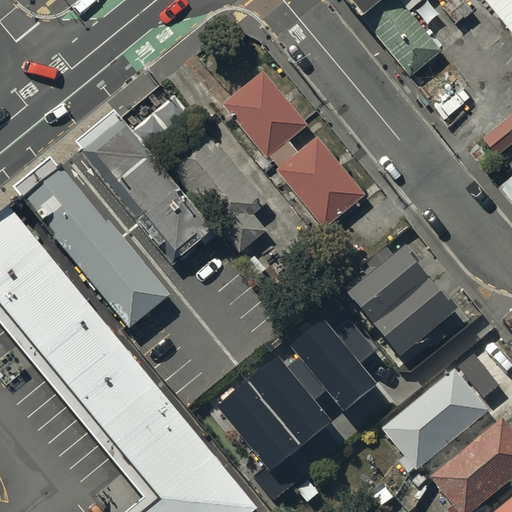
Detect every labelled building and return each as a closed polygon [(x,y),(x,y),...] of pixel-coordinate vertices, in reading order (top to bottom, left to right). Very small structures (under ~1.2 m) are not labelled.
[(345,0),(357,14),(373,0),(345,0)] [(403,0),(373,0),(357,14),(404,71),(438,43),(405,2),(403,0)] [(511,0),(487,0),(511,29),(511,0)] [(262,71),(221,106),(266,160),(269,158),(278,168),(274,171),(324,230),(365,196),(316,138),(298,154),(288,142),(307,126),(262,71)] [(112,106),(70,140),(175,269),(217,235),(112,106)] [(511,110),(484,133),(497,148),(511,135),(511,110)] [(158,155),(239,255),(265,233),(252,217),(268,205),(219,143),(216,146),(198,123),(158,155)] [(50,163),(12,194),(130,336),(173,301),(110,225),(105,229),(50,163)] [(511,168),(501,178),(511,190),(511,168)] [(0,329),(138,501),(125,511),(254,511),(257,510),(6,206),(0,210),(0,329)] [(314,236),(291,255),(317,288),(340,269),(314,236)] [(372,270),(344,293),(389,348),(385,351),(394,362),(398,359),(406,368),(434,346),(437,350),(456,334),(450,326),(461,318),(448,302),(445,304),(420,273),(424,270),(404,246),(392,256),(389,252),(370,267),(372,270)] [(322,312),(288,339),(341,405),(375,378),(359,357),(372,346),(347,315),(333,325),(322,312)] [(275,349),(213,399),(264,462),(253,472),(273,495),(302,472),(284,450),(328,414),(275,349)] [(475,359),(384,434),(405,459),(399,464),(410,476),(415,472),(418,475),(490,414),(483,406),(495,396),(495,395),(501,389),(497,384),(497,383),(498,383),(498,382),(498,381),(499,381),(499,380),(499,379),(499,378),(498,378),(498,377),(498,376),(497,375),(496,374),(495,374),(495,373),(494,373),(493,373),(492,372),(491,372),(490,373),(489,373),(488,373),(488,374),(475,359)] [(481,511),(511,486),(511,432),(503,422),(431,482),(454,509),(450,511),(481,511)] [(511,511),(511,502),(499,511),(511,511)]
